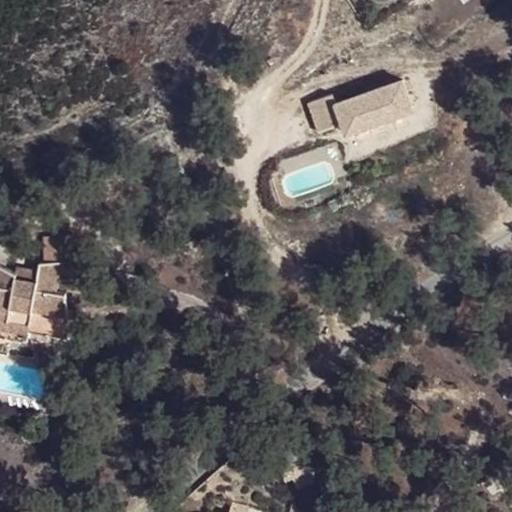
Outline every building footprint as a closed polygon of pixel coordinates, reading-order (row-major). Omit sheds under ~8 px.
[(328,87),(305,96),(316,125),(339,116),(343,126),(411,104),(400,73),(331,95),(328,87)] [(44,232),(45,258),(65,256),(74,254),(73,231),(44,232)] [(65,256),(45,258),(41,258),(37,275),(18,276),(17,270),(0,261),(0,329),(29,334),(30,327),(32,320),(69,323),(66,290),(57,285),(56,274),(62,274),(65,256)] [(69,331),(69,323),(32,320),(30,327),(69,331)] [(295,485),(319,480),(306,454),(277,466),(283,480),(292,477),(295,485)] [(291,511),(301,511),(295,502),(291,511)]
